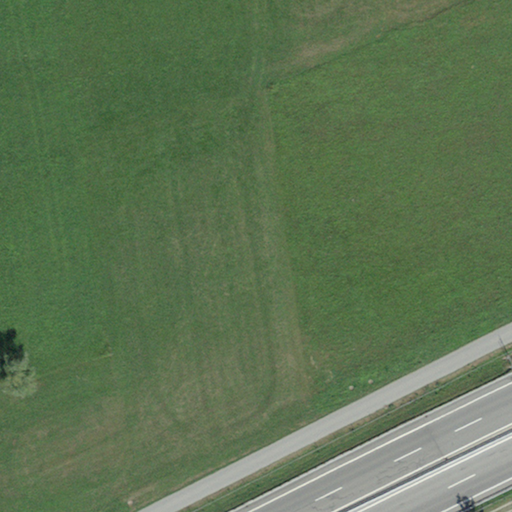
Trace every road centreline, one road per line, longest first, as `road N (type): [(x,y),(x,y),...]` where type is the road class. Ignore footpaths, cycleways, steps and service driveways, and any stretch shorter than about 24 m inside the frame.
road 1 (motorway): [(511,401),(293,511)]
road 2 (motorway): [(397,511),(511,455)]
